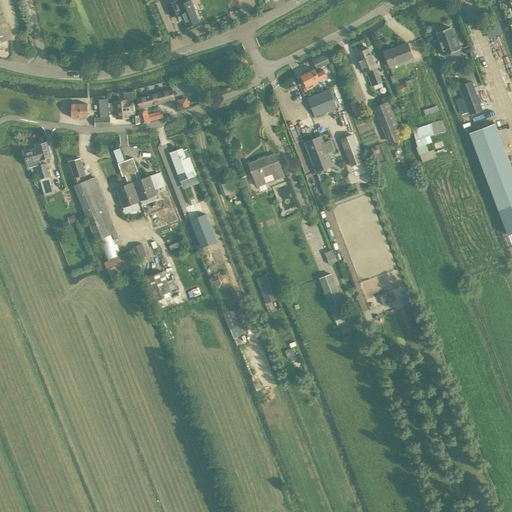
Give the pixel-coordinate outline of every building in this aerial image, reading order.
[(181,13),(187,27),(200,21),(195,10),(196,10),(191,0),(186,2),(185,0),(179,0),(176,1),(176,0),(167,4),(172,16),(181,13)] [(0,42),(11,39),(0,5),(0,42)] [(436,30),(437,32),(436,32),(441,46),(439,47),(442,56),(460,49),(457,40),(455,41),(450,27),(443,30),(442,28),(436,30)] [(389,67),(412,59),(407,44),(384,52),(389,67)] [(371,85),(381,82),(368,48),(356,53),(363,72),(366,71),(371,85)] [(317,68),(327,64),(324,56),(313,61),(317,68)] [(240,71),(244,70),(246,65),(245,61),(241,59),(236,61),(234,65),(236,69),(240,71)] [(314,69),(300,76),(306,87),(307,86),(309,88),(313,85),(313,83),(326,76),(323,70),(316,73),(314,69)] [(395,84),(398,83),(395,74),(389,76),(393,85),(395,84)] [(414,89),(411,79),(398,83),(395,84),(399,95),(414,89)] [(469,115),(483,110),(472,81),(458,86),(463,97),(456,100),(461,115),(468,112),(469,115)] [(139,109),(174,99),(171,89),(136,98),(139,109)] [(315,116),(337,107),(329,89),(307,98),(315,116)] [(107,99),(99,100),(101,117),(109,116),(107,99)] [(179,108),(188,106),(187,99),(178,102),(179,108)] [(126,102),(126,100),(115,101),(116,119),(128,118),(127,116),(135,115),(133,102),(126,102)] [(388,141),(401,136),(388,102),(372,108),(379,126),(386,123),(389,130),(385,132),(388,141)] [(71,118),(87,118),(87,104),(71,104),(71,118)] [(423,110),(425,115),(438,110),(436,105),(423,110)] [(141,124),(150,121),(147,110),(138,112),(139,116),(141,123),(141,124)] [(95,118),(95,127),(110,126),(110,118),(109,118),(103,118),(95,118)] [(412,130),(416,141),(445,131),(442,121),(412,130)] [(507,235),(511,232),(511,170),(494,123),(469,133),(497,208),(507,235)] [(332,151),(334,151),(333,149),(331,141),(330,141),(323,143),(321,136),(304,143),(315,172),(332,166),(327,152),(331,151),(332,151)] [(36,149),(25,152),(28,162),(29,167),(36,166),(41,164),(40,160),(51,157),(46,142),(35,145),(36,149)] [(172,153),(170,154),(172,160),(178,176),(180,181),(196,175),(189,157),(186,158),(182,149),(172,153)] [(257,187),(284,177),(275,154),(248,164),(257,187)] [(79,195),(85,208),(97,239),(116,232),(100,191),(95,177),(81,182),(79,177),(88,174),(87,170),(84,170),(80,158),(70,161),(75,177),(74,178),(76,184),(75,185),(79,195)] [(138,181),(135,172),(137,171),(132,158),(125,161),(140,201),(157,195),(150,176),(138,181)] [(140,201),(125,161),(118,163),(122,176),(125,175),(128,184),(116,189),(123,208),(140,201)] [(41,164),(36,166),(39,179),(49,176),(46,163),(41,164)] [(170,194),(161,172),(156,174),(164,197),(170,194)] [(49,176),(39,179),(44,196),(54,193),(49,176)] [(240,178),(248,198),(253,196),(245,176),(240,178)] [(234,192),(230,181),(221,184),(225,195),(234,192)] [(204,215),(191,220),(201,247),(216,242),(205,214),(204,215)] [(112,234),(98,239),(106,260),(108,259),(121,254),(112,234)] [(146,256),(142,243),(130,247),(135,260),(146,256)] [(206,247),(200,249),(202,256),(208,253),(206,247)] [(332,249),(325,252),(329,264),(337,261),(332,249)] [(163,272),(145,279),(153,301),(172,294),(170,290),(174,289),(171,280),(167,281),(163,272)] [(330,274),(319,278),(337,325),(348,321),(330,274)] [(210,278),(213,286),(220,284),(216,275),(210,278)] [(275,297),(267,275),(257,279),(266,301),(275,297)] [(242,324),(235,308),(223,313),(229,330),(233,338),(244,334),(240,325),(242,324)] [(293,347),(284,350),(287,358),(296,354),(293,347)]
